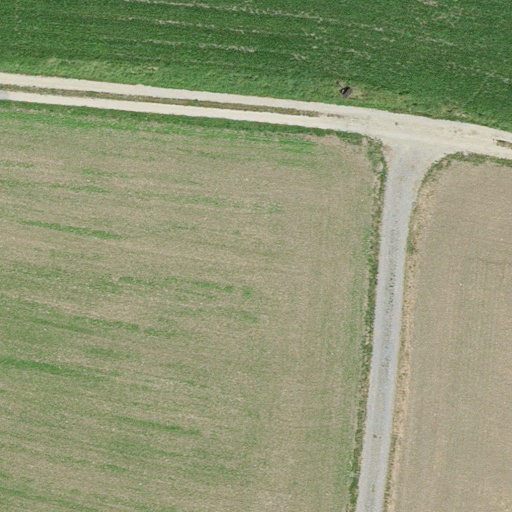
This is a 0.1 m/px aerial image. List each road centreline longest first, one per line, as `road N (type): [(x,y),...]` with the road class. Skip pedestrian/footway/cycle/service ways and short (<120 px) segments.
road 1 (track): [(414,131),(0,85)]
road 2 (track): [(414,131),(370,511)]
